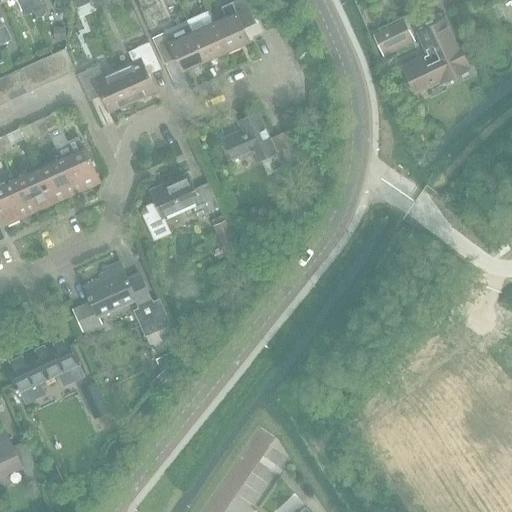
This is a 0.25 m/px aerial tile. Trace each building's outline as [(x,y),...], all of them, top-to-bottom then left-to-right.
[(33,11),(27,0),(16,0),(24,15),(33,11)] [(27,0),(33,11),(35,17),(45,13),(38,0),(27,0)] [(233,9),(212,19),(225,49),(247,40),(241,27),(254,21),(244,0),(231,0),(229,1),(233,9)] [(212,19),(211,19),(206,8),(184,18),(189,29),(202,59),(225,49),(212,19)] [(427,55),(402,67),(414,91),(439,78),(440,80),(467,66),(461,55),(443,18),(416,32),(427,55)] [(380,48),(410,33),(403,20),(373,35),(380,48)] [(180,70),(202,59),(189,29),(167,39),(163,31),(151,36),(162,62),(174,57),(180,70)] [(131,60),(116,67),(131,100),(154,90),(146,73),(159,68),(147,41),(127,50),(131,60)] [(61,75),(73,70),(63,48),(52,53),(61,75)] [(41,58),(51,79),(61,75),(52,53),(41,58)] [(41,58),(9,72),(18,94),(51,79),(41,58)] [(131,100),(116,67),(101,74),(97,65),(76,74),(87,100),(100,94),(107,111),(131,100)] [(0,76),(0,102),(18,94),(9,72),(0,76)] [(52,111),(41,117),(48,132),(59,157),(75,191),(98,181),(82,146),(70,152),(68,147),(59,127),(52,111)] [(254,158),(272,149),(255,113),(237,121),(240,127),(222,136),(232,157),(250,149),(254,158)] [(37,137),(48,132),(41,117),(30,122),(37,137)] [(0,150),(1,153),(12,149),(5,134),(0,135),(0,150)] [(285,134),(274,139),(285,164),(297,159),(285,134)] [(51,203),(75,191),(59,157),(35,168),(51,203)] [(35,168),(12,178),(28,213),(51,203),(35,168)] [(148,190),(153,200),(143,205),(146,211),(140,214),(152,239),(168,232),(161,215),(189,203),(195,216),(216,206),(206,182),(191,188),(185,173),(148,190)] [(0,214),(4,224),(28,213),(12,178),(0,184),(0,214)] [(213,224),(228,260),(244,253),(228,217),(213,224)] [(132,298),(137,307),(133,309),(145,335),(171,323),(159,297),(149,301),(136,273),(125,278),(117,261),(102,268),(105,275),(82,286),(90,304),(72,312),(82,334),(100,325),(95,315),(132,298)] [(25,350),(3,361),(17,390),(20,389),(25,400),(44,392),(38,380),(57,371),(63,383),(65,382),(81,374),(67,344),(51,351),(46,340),(33,346),(31,342),(23,346),(25,350)] [(80,388),(93,416),(108,409),(95,381),(80,388)] [(0,473),(20,465),(4,428),(0,429),(0,473)]
